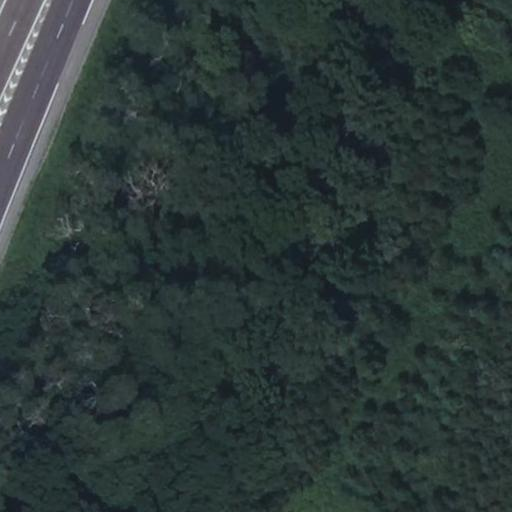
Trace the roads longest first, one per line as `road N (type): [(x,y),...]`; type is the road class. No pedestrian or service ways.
road 1 (trunk): [(0,172),(73,0)]
road 2 (track): [(394,0),(511,62)]
